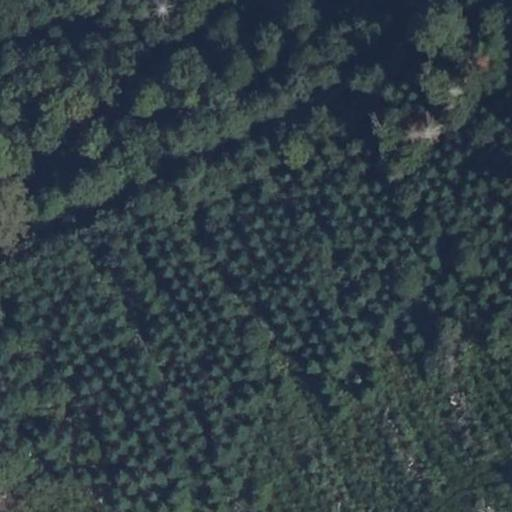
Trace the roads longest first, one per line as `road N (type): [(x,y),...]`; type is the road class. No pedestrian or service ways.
road 1 (track): [(268,136),(145,179),(0,247)]
road 2 (track): [(0,166),(231,0)]
road 3 (track): [(498,0),(362,92),(268,136)]
road 4 (track): [(418,0),(268,136)]
